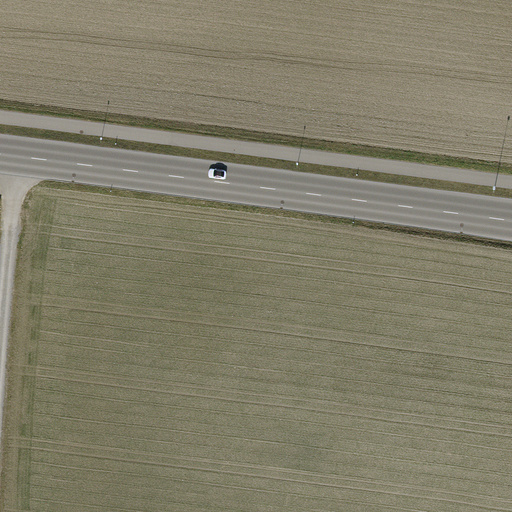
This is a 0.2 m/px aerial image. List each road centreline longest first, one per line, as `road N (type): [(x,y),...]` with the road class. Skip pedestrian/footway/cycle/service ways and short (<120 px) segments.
road 1 (tertiary): [(511,220),(0,153)]
road 2 (track): [(15,155),(0,386)]
